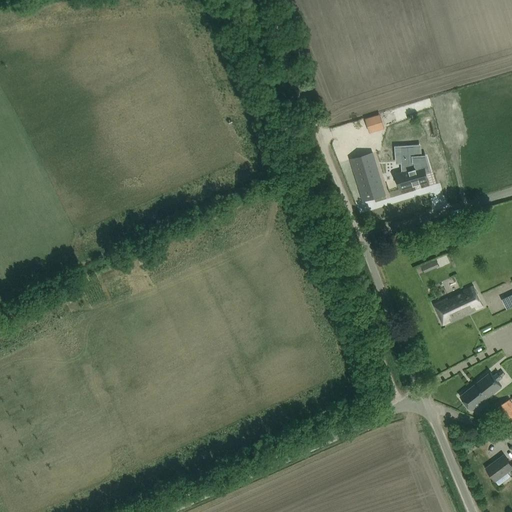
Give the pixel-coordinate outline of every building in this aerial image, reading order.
[(374,120),(376,134),(392,132),(389,117),(374,120)] [(423,155),(432,153),(430,143),(421,145),(423,155)] [(405,172),(397,174),(402,189),(431,180),(428,171),(432,169),(428,155),(418,156),(418,144),(407,144),(403,144),(405,172)] [(373,153),(351,160),(358,184),(380,178),(373,153)] [(381,182),(370,185),(374,197),(385,194),(381,182)] [(421,266),(424,272),(430,270),(427,263),(421,266)] [(474,286),(434,304),(443,324),(483,306),(474,286)] [(485,363),(475,371),(480,378),(490,371),(485,363)] [(471,410),(479,404),(501,386),(497,381),(501,377),(497,373),(493,376),(490,372),(460,396),(471,410)] [(494,409),(503,424),(511,418),(511,403),(509,399),(494,409)] [(511,464),(511,465),(504,455),(486,469),(499,486),(511,477),(507,472),(511,468),(511,464)]
